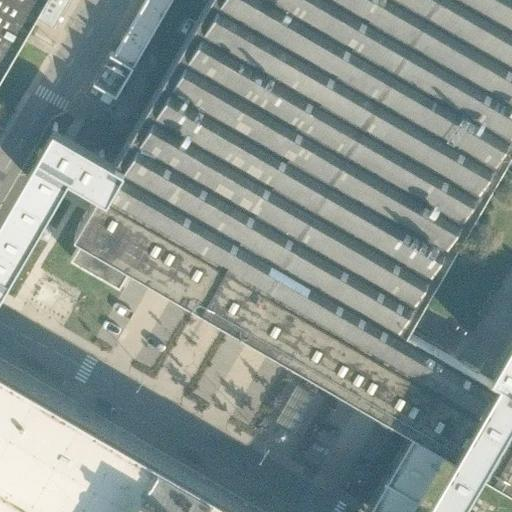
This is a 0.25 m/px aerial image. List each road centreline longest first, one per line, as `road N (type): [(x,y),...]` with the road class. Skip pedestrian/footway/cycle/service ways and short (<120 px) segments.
road 1 (unclassified): [(0,322),(322,511)]
road 2 (unclassified): [(0,180),(106,0)]
